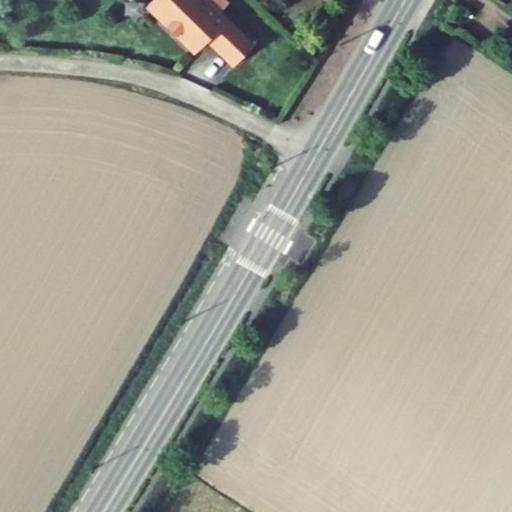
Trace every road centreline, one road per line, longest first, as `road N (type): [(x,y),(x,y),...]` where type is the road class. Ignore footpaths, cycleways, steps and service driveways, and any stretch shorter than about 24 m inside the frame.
road 1 (tertiary): [(315,157),(104,511)]
road 2 (residential): [(315,157),(154,80),(0,61)]
road 3 (tertiary): [(405,0),(315,157)]
